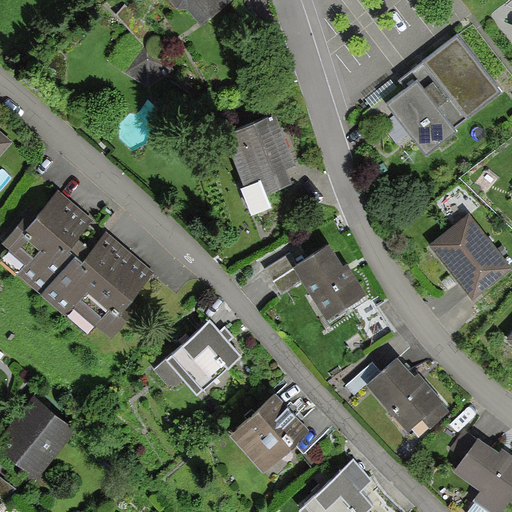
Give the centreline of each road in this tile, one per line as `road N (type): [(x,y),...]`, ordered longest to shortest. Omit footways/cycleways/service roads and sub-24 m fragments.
road 1 (residential): [(0,81),(231,292),(436,511)]
road 2 (residential): [(286,0),(347,182),(386,269),(452,358),(511,407)]
